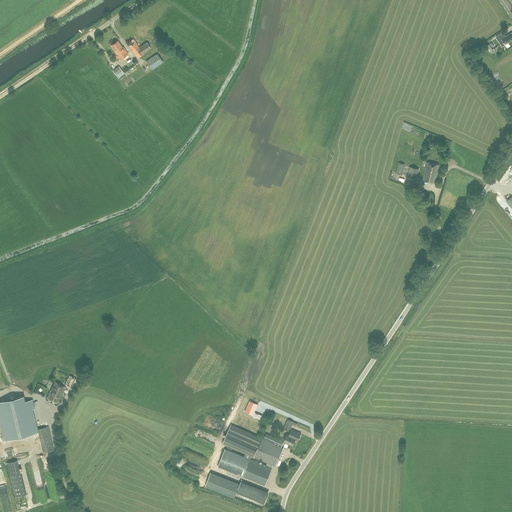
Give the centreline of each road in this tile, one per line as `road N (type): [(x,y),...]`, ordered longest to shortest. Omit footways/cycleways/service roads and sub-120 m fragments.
road 1 (unclassified): [(281,511),(291,483),(511,151)]
road 2 (track): [(53,433),(135,308),(167,274)]
